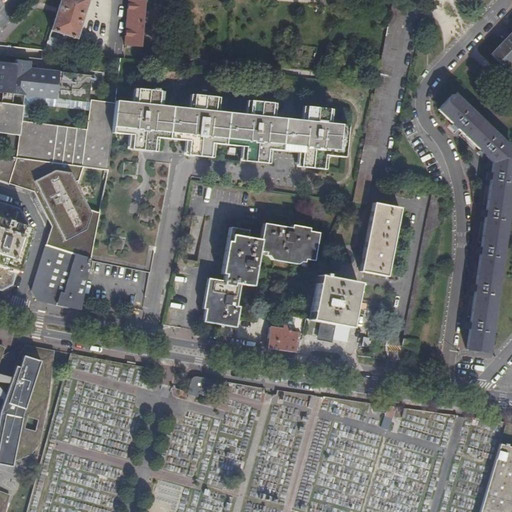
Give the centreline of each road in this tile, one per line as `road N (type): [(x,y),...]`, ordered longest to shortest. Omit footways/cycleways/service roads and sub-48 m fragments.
road 1 (tertiary): [(0,322),(511,411)]
road 2 (tertiary): [(511,395),(13,311)]
road 3 (unclassified): [(0,192),(25,200),(39,228),(13,311)]
